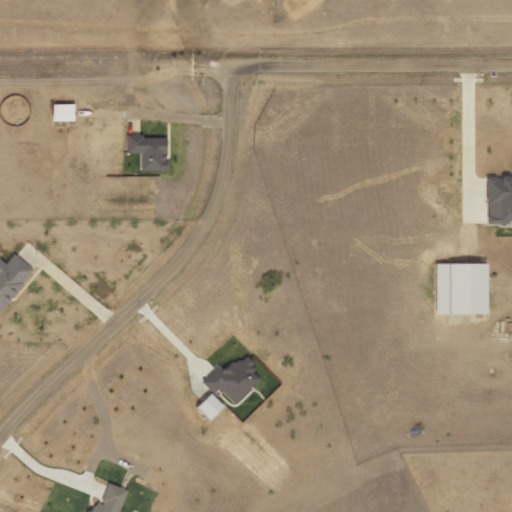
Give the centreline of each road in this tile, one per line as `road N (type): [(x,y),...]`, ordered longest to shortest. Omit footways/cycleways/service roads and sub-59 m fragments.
road 1 (residential): [(0,64),(511,64)]
road 2 (residential): [(0,437),(177,261),(211,213),(226,170),(232,67)]
